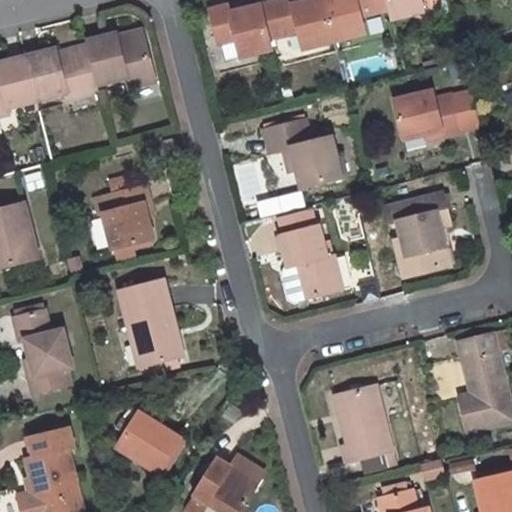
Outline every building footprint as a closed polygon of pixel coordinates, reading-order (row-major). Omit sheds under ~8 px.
[(231,13),(252,7),(250,0),(248,0),(229,6),(231,13)] [(308,0),(293,4),(292,0),(278,0),(273,1),(283,36),(300,32),(305,49),(335,42),(324,0),(308,0)] [(324,0),(335,42),(366,34),(362,17),(379,12),(376,0),(324,0)] [(391,9),(388,0),(376,0),(379,12),(391,9)] [(388,0),(391,9),(394,20),(425,12),(421,0),(388,0)] [(261,5),(270,39),(283,36),(273,1),(261,5)] [(242,57),(272,49),(270,39),(261,5),(252,7),(231,13),(229,6),(211,10),(220,44),(237,40),(242,57)] [(144,35),(143,29),(117,36),(119,41),(144,35)] [(156,80),(144,35),(119,41),(117,36),(117,33),(87,41),(88,45),(89,51),(98,84),(127,77),(129,87),(156,80)] [(58,53),(59,59),(89,51),(88,45),(58,53)] [(89,51),(59,59),(58,53),(57,49),(27,56),(38,100),(67,93),(68,98),(99,91),(98,84),(89,51)] [(38,100),(27,56),(0,63),(0,116),(10,113),(9,108),(22,104),(38,100)] [(434,91),(395,100),(405,140),(427,134),(443,130),(444,136),(462,132),(461,130),(480,125),(472,92),(453,96),(452,94),(436,98),(434,91)] [(22,104),(25,114),(40,110),(38,100),(22,104)] [(294,122),(292,118),(277,122),(278,126),(294,122)] [(312,142),(306,119),(294,122),(278,126),(265,129),(271,152),(284,149),(291,148),(295,165),(300,188),(342,178),(342,177),(338,159),(332,136),(312,142)] [(427,134),(428,140),(444,136),(443,130),(427,134)] [(174,138),(164,141),(167,155),(178,152),(174,138)] [(288,167),(295,165),(291,148),(284,149),(288,167)] [(342,158),(338,159),(342,177),(346,176),(342,158)] [(46,186),(42,172),(26,177),(29,191),(46,186)] [(97,198),(101,215),(105,214),(114,250),(115,250),(118,261),(137,256),(134,245),(154,239),(145,204),(151,202),(147,186),(134,189),(131,177),(112,182),(115,193),(97,198)] [(412,275),(451,265),(441,227),(452,224),(443,193),(427,197),(411,201),(387,207),(391,224),(399,221),(402,237),(412,275)] [(155,216),(151,202),(145,204),(149,218),(155,216)] [(0,268),(39,258),(25,203),(0,209),(0,268)] [(317,226),(313,211),(279,219),(283,234),(317,226)] [(261,249),(278,249),(278,225),(261,225),(261,249)] [(343,289),(335,256),(328,257),(324,242),(320,225),(317,226),(283,234),(280,235),(289,267),(289,268),(299,266),(308,299),(343,289)] [(412,275),(402,237),(395,239),(405,277),(412,275)] [(331,240),(324,242),(328,257),(335,256),(331,240)] [(60,263),(49,266),(51,273),(62,270),(60,263)] [(283,274),(290,299),(296,302),(308,299),(299,266),(289,268),(289,267),(286,268),(283,274)] [(178,330),(165,279),(123,290),(136,340),(133,340),(140,368),(142,367),(180,357),(173,331),(178,330)] [(15,317),(46,309),(45,304),(14,312),(15,317)] [(31,376),(35,393),(72,384),(69,368),(74,367),(64,330),(51,333),(46,309),(15,317),(21,342),(27,340),(31,359),(35,375),(31,376)] [(180,357),(184,356),(178,330),(173,331),(180,357)] [(507,331),(495,334),(499,350),(511,347),(507,331)] [(495,334),(460,343),(470,384),(476,383),(479,394),(473,395),(461,398),(470,433),(511,421),(511,402),(499,350),(495,334)] [(181,364),(180,357),(142,367),(144,374),(181,364)] [(35,375),(31,359),(26,360),(31,376),(35,375)] [(476,383),(470,384),(473,395),(479,394),(476,383)] [(392,451),(394,451),(377,385),(335,395),(348,445),(342,446),(347,463),(392,451)] [(117,448),(160,474),(183,438),(140,411),(117,448)] [(83,511),(84,511),(69,450),(75,449),(70,428),(31,437),(35,456),(27,459),(35,491),(39,511),(83,511)] [(396,465),(392,451),(362,459),(365,473),(396,465)] [(242,511),(257,488),(230,471),(233,467),(217,457),(195,494),(210,504),(223,511),(242,511)] [(443,460),(423,465),(427,480),(446,474),(443,460)] [(257,488),(260,484),(233,467),(230,471),(257,488)] [(511,511),(511,473),(476,481),(483,511),(511,511)] [(408,490),(406,482),(384,488),(386,496),(408,490)] [(17,487),(0,491),(0,511),(22,511),(19,495),(17,487)] [(430,511),(430,508),(419,511),(413,489),(408,490),(386,496),(380,497),(383,511),(430,511)] [(39,511),(35,491),(19,495),(22,511),(39,511)] [(195,494),(184,511),(186,511),(204,511),(210,504),(195,494)]
